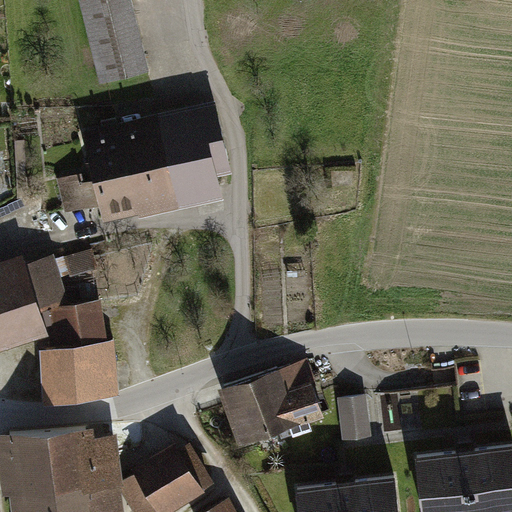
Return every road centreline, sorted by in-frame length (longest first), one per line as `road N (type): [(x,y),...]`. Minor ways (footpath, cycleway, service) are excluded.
road 1 (residential): [(191,0),(237,139),(243,359)]
road 2 (tertiary): [(243,359),(376,332),(511,336)]
road 3 (tertiary): [(0,411),(65,413),(142,398),(243,359)]
